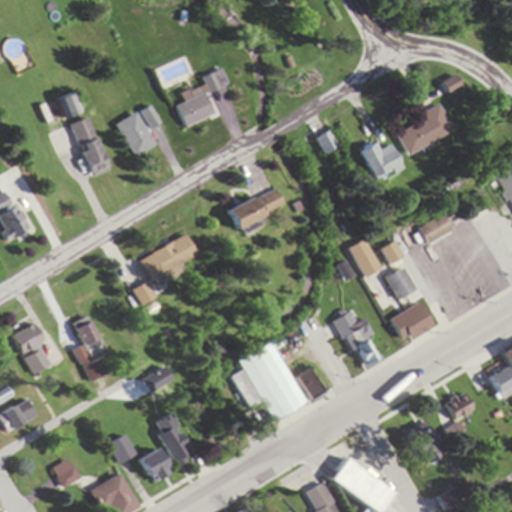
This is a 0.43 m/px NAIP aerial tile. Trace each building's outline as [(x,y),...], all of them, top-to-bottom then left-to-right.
[(174,107),(181,128),(211,118),(203,96),(227,88),(221,71),(199,79),(202,86),(178,95),(182,104),(174,107)] [(454,86),(447,77),(436,85),(443,94),(454,86)] [(77,113),(70,94),(52,101),(60,120),(77,113)] [(448,135),(436,107),(389,129),(401,156),(448,135)] [(133,160),(153,148),(133,115),(113,127),(133,160)] [(105,173),(86,120),(68,126),(87,180),(105,173)] [(315,139),(326,160),(340,153),(329,132),(315,139)] [(385,146),(375,151),(372,145),(355,153),(369,181),(396,168),(385,146)] [(511,158),(490,170),(511,211),(511,158)] [(282,208),(273,189),(224,213),(233,231),(282,208)] [(24,231),(1,193),(0,193),(0,230),(7,241),(24,231)] [(426,247),(451,233),(442,216),(417,229),(426,247)] [(136,262),(146,284),(195,260),(184,238),(136,262)] [(383,280),(395,302),(414,292),(402,270),(383,280)] [(129,293),(139,308),(153,299),(143,284),(129,293)] [(407,312),(384,324),(398,349),(438,326),(430,311),(412,321),(407,312)] [(362,319),(355,323),(350,313),(331,322),(346,352),(352,349),(363,370),(380,362),(368,338),(371,337),(362,319)] [(85,383),(106,374),(100,358),(87,364),(79,347),(95,340),(87,322),(70,330),(78,348),(71,351),(85,383)] [(47,367),(28,326),(8,336),(28,376),(47,367)] [(266,422),(299,406),(268,343),(235,359),(266,422)] [(511,347),(500,354),(511,373),(511,347)] [(511,393),(511,381),(504,368),(484,381),(498,402),(511,393)] [(149,393),(169,381),(162,369),(142,381),(149,393)] [(292,378),(305,402),(321,394),(307,369),(292,378)] [(455,423),(471,409),(457,395),(442,409),(455,423)] [(0,412),(0,430),(2,434),(30,419),(21,401),(0,412)] [(166,416),(148,426),(171,466),(189,456),(166,416)] [(436,446),(421,427),(402,442),(417,461),(436,446)] [(132,463),(149,485),(166,472),(149,450),(132,463)] [(333,468),(348,497),(365,488),(350,459),(333,468)] [(48,469),(58,490),(75,482),(66,461),(48,469)] [(97,511),(106,506),(108,511),(129,511),(134,510),(115,476),(86,492),(97,511)] [(302,493),(310,511),(333,511),(321,484),(302,493)]
